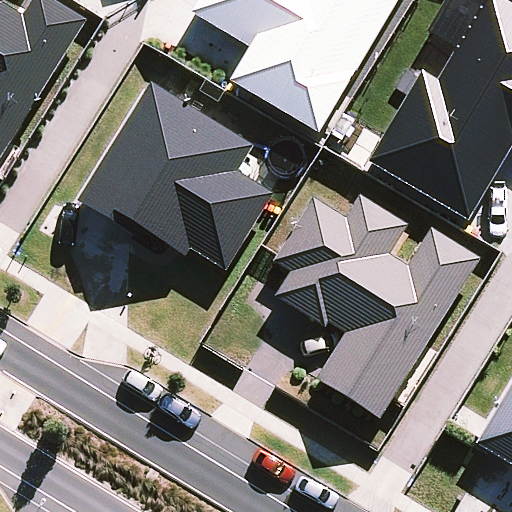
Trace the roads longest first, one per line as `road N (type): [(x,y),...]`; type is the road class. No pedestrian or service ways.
road 1 (tertiary): [(0,346),(267,511)]
road 2 (tertiary): [(119,511),(0,439)]
